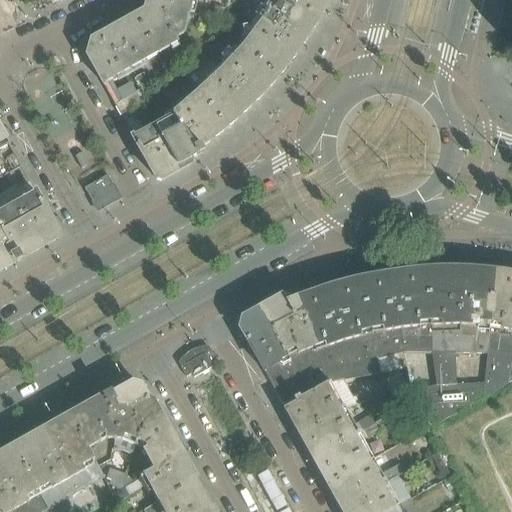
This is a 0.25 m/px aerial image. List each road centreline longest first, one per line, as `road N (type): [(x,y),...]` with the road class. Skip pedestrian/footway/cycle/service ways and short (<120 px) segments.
road 1 (residential): [(316,511),(196,301)]
road 2 (residential): [(159,232),(48,36)]
road 3 (residential): [(0,83),(97,266)]
road 4 (residential): [(137,334),(236,511)]
road 5 (tertiary): [(329,136),(159,232)]
road 6 (tertiary): [(196,301),(361,201)]
road 7 (tertiary): [(0,411),(137,334)]
